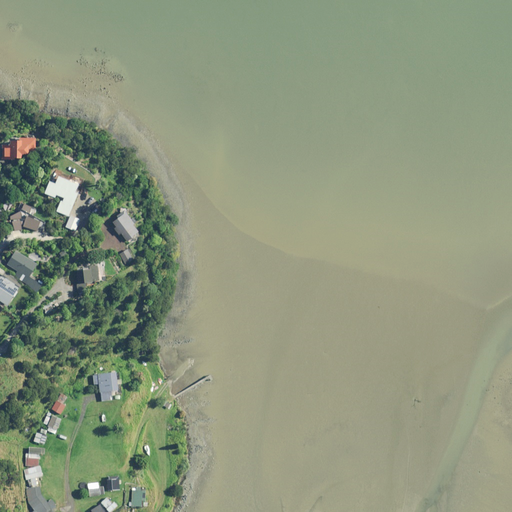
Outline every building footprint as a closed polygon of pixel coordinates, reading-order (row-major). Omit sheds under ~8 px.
[(36,151),(37,138),(21,137),(20,141),(11,140),(11,145),(3,144),(2,159),(15,159),(15,157),(22,158),(22,154),(29,154),(29,150),(36,151)] [(77,189),(79,184),(55,175),(53,179),(52,181),(51,180),(46,193),(56,198),(58,195),(65,198),(59,212),(69,216),(78,193),(76,192),(77,189)] [(133,235),(138,231),(133,224),(137,222),(134,218),(132,220),(125,211),(118,216),(119,218),(114,222),(117,227),(115,228),(119,234),(121,233),(128,241),(134,236),(133,235)] [(80,219),(71,216),(66,227),(76,230),(80,219)] [(134,259),(128,249),(120,254),(126,264),(134,259)] [(40,279),(38,282),(30,276),(38,264),(16,250),(7,264),(18,271),(15,276),(38,291),(42,285),(44,282),(40,279)] [(76,269),(78,284),(100,281),(98,266),(76,269)] [(2,276),(0,279),(0,300),(8,305),(14,296),(15,297),(19,291),(18,290),(19,288),(2,276)] [(118,379),(116,371),(93,375),(94,384),(100,383),(102,401),(113,400),(112,391),(118,390),(119,394),(122,393),(120,379),(118,379)] [(61,394),(57,400),(63,404),(67,397),(61,394)] [(63,404),(57,400),(52,409),(61,414),(66,405),(63,404)] [(61,419),(52,416),(47,430),(55,433),(61,419)] [(47,435),(37,432),(34,441),(45,444),(47,435)] [(34,466),(39,465),(39,453),(45,453),(45,448),(30,448),(30,452),(25,452),(25,466),(34,466)] [(43,476),(40,466),(24,469),(27,479),(28,479),(30,486),(34,485),(32,478),(43,476)] [(118,489),(117,476),(109,477),(110,490),(118,489)] [(98,486),(98,483),(88,484),(90,496),(100,495),(104,495),(103,485),(99,486),(98,486)] [(57,507),(53,502),(50,505),(41,492),(40,486),(26,488),(30,503),(35,511),(33,511),(55,511),(53,509),(57,507)] [(138,488),(132,488),(132,501),(129,501),(129,506),(132,506),(132,507),(143,507),(143,506),(148,506),(148,501),(146,501),(147,489),(142,489),(142,491),(138,491),(138,488)] [(112,503),(107,497),(101,502),(109,511),(110,511),(118,506),(114,502),(112,503)]
